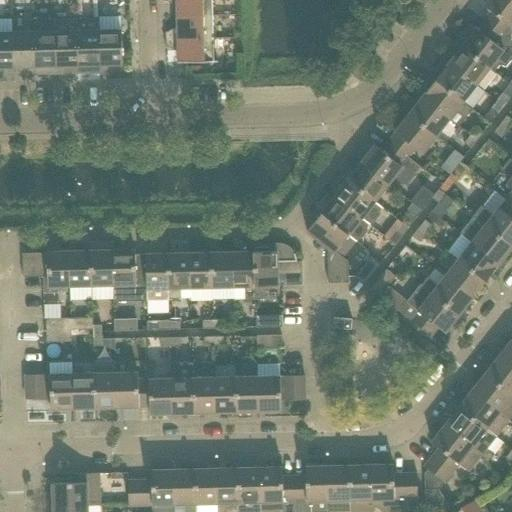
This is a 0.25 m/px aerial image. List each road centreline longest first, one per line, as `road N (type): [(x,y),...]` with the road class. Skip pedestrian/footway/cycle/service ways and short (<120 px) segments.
road 1 (residential): [(14,449),(384,439),(411,424),(510,301)]
road 2 (residential): [(150,119),(337,109),(385,79),(448,0)]
road 3 (residential): [(0,123),(150,119)]
